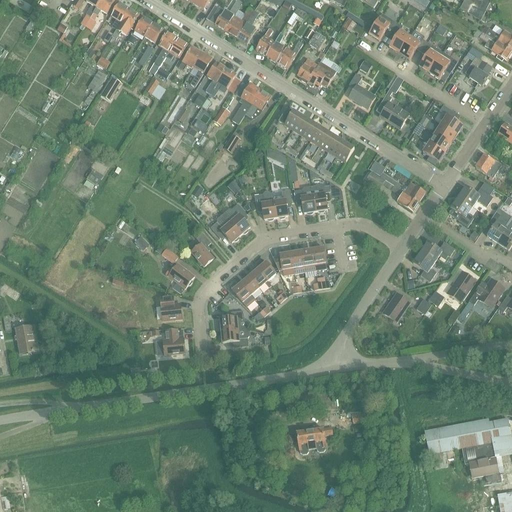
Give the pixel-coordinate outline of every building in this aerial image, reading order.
[(84,0),(76,0),(73,6),(79,10),(84,0)] [(92,6),(86,16),(80,25),(84,27),(90,19),(91,18),(94,14),(93,14),(101,0),(88,0),(86,3),(92,6)] [(101,0),(93,14),(94,14),(98,17),(101,12),(107,15),(109,12),(116,2),(113,0),(101,0)] [(195,0),(192,5),(203,12),(210,0),(195,0)] [(326,0),(344,9),(348,0),(326,0)] [(369,0),(366,5),(374,10),(379,0),(369,0)] [(464,0),(460,9),(467,14),(471,7),(474,0),(464,0)] [(474,0),(471,7),(478,11),(484,0),(474,0)] [(484,0),(478,11),(482,13),(484,11),(485,12),(491,0),(484,0)] [(211,20),(211,21),(216,24),(215,26),(225,32),(235,18),(237,13),(243,4),(237,1),(232,10),(229,14),(224,11),(223,12),(218,9),(211,20)] [(285,3),(282,8),(288,11),(291,6),(285,3)] [(112,29),(116,31),(129,10),(119,4),(113,15),(110,18),(116,22),(112,29)] [(480,22),(485,12),(484,11),(482,13),(478,11),(471,7),(467,14),(480,22)] [(294,15),(298,17),(304,20),(304,21),(308,15),(303,12),(298,10),(297,9),(294,15)] [(112,38),(116,41),(121,34),(126,37),(130,31),(130,32),(133,27),(140,16),(129,10),(116,31),(114,34),(114,35),(112,38)] [(235,18),(225,32),(237,40),(254,12),(254,13),(249,11),(242,22),(235,18)] [(254,12),(237,40),(247,46),(249,43),(256,47),(262,37),(255,33),(257,31),(251,28),(259,14),(255,12),(254,12)] [(292,27),(298,17),(294,15),(287,25),(292,27)] [(373,30),(369,36),(379,43),(383,37),(388,40),(391,35),(398,25),(382,15),(373,30)] [(90,19),(84,27),(91,31),(97,23),(90,19)] [(135,33),(144,39),(153,25),(143,19),(136,30),(135,33)] [(348,20),(343,29),(351,33),(356,25),(348,20)] [(60,25),(56,31),(63,34),(66,29),(60,25)] [(153,25),(144,39),(155,45),(164,31),(153,25)] [(389,49),(399,56),(410,39),(400,32),(403,28),(398,25),(391,35),(396,38),(389,49)] [(255,51),(266,58),(275,44),(275,43),(268,39),(273,32),(269,30),(258,48),(255,51)] [(487,36),(511,52),(511,37),(502,31),(499,36),(489,30),(485,35),(487,36)] [(304,39),(309,42),(310,42),(315,34),(309,31),(304,39)] [(478,31),(474,37),(479,40),(486,44),(485,47),(490,51),(492,52),(491,53),(506,62),(511,52),(487,36),(485,35),(478,31)] [(108,44),(112,38),(114,35),(109,33),(104,41),(108,44)] [(163,50),(154,65),(160,68),(169,54),(177,40),(167,33),(158,47),(163,50)] [(275,44),(266,58),(276,64),(285,50),(279,46),(285,37),(280,35),(275,43),(275,44)] [(318,53),(325,41),(316,35),(308,47),(318,53)] [(131,37),(127,44),(132,47),(136,40),(131,37)] [(416,51),(421,54),(428,44),(423,41),(420,45),(410,39),(399,56),(409,62),(416,51)] [(177,40),(169,54),(180,60),(188,46),(177,40)] [(285,50),(276,64),(287,71),(297,54),(303,45),(298,42),(295,49),(292,54),(285,50)] [(419,68),(429,75),(443,54),(428,44),(421,54),(426,57),(419,68)] [(149,47),(138,64),(143,67),(154,50),(149,47)] [(188,65),(193,68),(202,54),(192,48),(183,62),(179,69),(184,72),(188,65)] [(88,51),(84,57),(89,60),(93,54),(88,51)] [(193,68),(189,75),(195,78),(190,86),(195,89),(205,74),(212,61),(202,54),(193,68)] [(443,54),(429,75),(439,81),(446,70),(451,74),(458,63),(443,54)] [(101,58),(97,65),(106,71),(110,64),(101,58)] [(487,77),(492,69),(482,63),(476,59),(466,73),(471,76),(469,79),(479,85),(482,87),(488,78),(487,77)] [(301,82),(306,85),(317,67),(307,61),(297,77),(301,80),(301,82)] [(206,93),(210,96),(226,70),(216,63),(208,76),(207,78),(212,82),(206,93)] [(317,67),(306,85),(312,88),(314,87),(318,90),(321,85),(327,88),(336,73),(320,63),(318,67),(317,67)] [(363,63),(359,70),(367,75),(371,68),(363,63)] [(159,70),(156,75),(167,81),(170,76),(159,70)] [(226,70),(210,96),(214,98),(219,91),(225,95),(227,91),(231,94),(233,95),(237,88),(240,83),(234,79),(236,76),(226,70)] [(368,111),(376,98),(357,87),(362,79),(356,75),(349,86),(355,90),(349,99),(368,111)] [(400,130),(409,116),(389,104),(392,99),(390,98),(392,94),(395,95),(404,82),(397,78),(376,112),(382,115),(380,118),(388,123),(400,130)] [(120,85),(113,81),(103,98),(110,102),(120,85)] [(151,96),(157,86),(152,82),(145,93),(151,96)] [(243,105),(232,122),(239,126),(246,116),(249,111),(251,106),(261,92),(251,85),(245,94),(241,100),(239,103),(243,105)] [(249,111),(246,116),(250,118),(251,119),(257,110),(261,112),(265,107),(271,97),(261,92),(251,106),(249,111)] [(143,96),(141,100),(150,105),(152,101),(143,96)] [(202,96),(196,105),(201,109),(207,99),(202,96)] [(214,123),(220,127),(229,114),(223,109),(214,123)] [(284,126),(288,129),(297,114),(293,111),(292,112),(287,109),(278,122),(284,126)] [(183,124),(189,113),(184,110),(177,121),(183,124)] [(450,111),(447,117),(448,117),(457,123),(461,118),(450,111)] [(297,114),(288,129),(293,132),(297,134),(306,120),(297,114)] [(447,117),(441,126),(457,136),(463,127),(457,123),(448,117),(447,117)] [(423,118),(419,125),(424,128),(429,122),(423,118)] [(306,120),(297,134),(301,137),(307,140),(316,125),(306,120)] [(87,122),(82,129),(86,132),(91,124),(87,122)] [(316,125),(307,140),(310,143),(316,146),(325,131),(316,125)] [(419,125),(413,133),(415,135),(419,137),(424,128),(419,125)] [(501,131),(498,136),(511,146),(511,145),(511,129),(505,125),(504,126),(503,126),(501,129),(501,131)] [(441,126),(435,135),(451,146),(457,136),(441,126)] [(191,130),(188,135),(194,139),(197,134),(191,130)] [(325,131),(316,146),(319,148),(326,152),(335,137),(325,131)] [(232,135),(224,149),(232,155),(241,140),(233,136),(232,135)] [(435,135),(429,144),(445,155),(451,146),(435,135)] [(335,137),(326,152),(328,153),(335,158),(344,143),(335,137)] [(344,143),(335,158),(336,159),(345,164),(354,149),(344,143)] [(429,144),(423,154),(430,158),(427,162),(435,167),(437,163),(439,164),(445,155),(429,144)] [(308,146),(299,160),(303,162),(305,158),(304,158),(310,148),(308,146)] [(278,154),(266,148),(268,158),(275,161),(278,154)] [(261,152),(256,156),(260,160),(264,156),(261,152)] [(492,179),(496,173),(490,169),(494,163),(484,156),(475,169),(486,176),(486,174),(492,179)] [(391,162),(388,167),(394,170),(397,166),(396,166),(395,165),(391,162)] [(381,177),(386,169),(376,163),(371,171),(381,177)] [(412,213),(419,204),(381,179),(372,173),(367,181),(372,185),(369,189),(377,195),(383,186),(402,198),(398,204),(412,213)] [(296,174),(289,175),(291,184),(298,183),(296,174)] [(90,175),(86,180),(97,187),(100,182),(90,175)] [(381,179),(419,204),(426,194),(411,184),(408,189),(403,186),(402,187),(384,175),(381,179)] [(243,176),(237,179),(241,188),(245,186),(246,182),(243,176)] [(233,182),(228,188),(236,195),(241,190),(233,182)] [(466,188),(458,198),(473,208),(477,202),(487,209),(493,199),(490,197),(494,191),(484,185),(480,190),(476,195),(466,188)] [(334,186),(330,187),(332,199),(332,202),(341,200),(339,189),(334,186)] [(198,187),(192,196),(198,200),(204,191),(198,187)] [(312,188),(316,213),(318,213),(320,214),(323,213),(325,212),(327,211),(326,200),(332,199),(330,187),(321,188),(319,187),(312,188)] [(313,214),(316,213),(312,188),(304,189),(303,191),(294,192),(295,198),(296,204),(302,203),(304,215),(307,215),(308,216),(312,215),(313,214)] [(281,193),(272,195),(273,202),(276,220),(279,219),(281,220),(284,220),(285,218),(288,218),(286,206),(292,205),(291,199),(291,196),(290,191),(281,193)] [(257,196),(254,197),(256,210),(256,211),(262,210),(264,221),(267,221),(269,222),(272,221),(274,220),(276,220),(273,202),(272,195),(270,195),(270,194),(269,193),(268,193),(265,193),(264,194),(263,195),(257,196)] [(468,215),(473,208),(458,198),(451,209),(462,217),(458,222),(468,228),(474,219),(468,215)] [(223,216),(241,237),(243,235),(245,235),(247,233),(248,231),(250,229),(242,220),(247,216),(246,214),(238,205),(231,211),(230,212),(229,211),(223,216)] [(495,226),(487,237),(498,245),(511,224),(511,223),(511,218),(498,209),(496,212),(489,223),(495,226)] [(239,238),(241,237),(223,216),(217,221),(218,222),(217,223),(210,229),(219,239),(224,235),(232,244),(234,243),(236,243),(238,240),(239,238)] [(511,224),(498,245),(509,252),(511,247),(511,224)] [(473,233),(469,239),(475,242),(479,237),(473,233)] [(209,252),(209,249),(207,247),(211,245),(202,235),(196,240),(201,245),(191,253),(198,262),(198,264),(200,266),(202,267),(204,268),(214,260),(208,253),(209,252)] [(428,243),(420,254),(435,264),(439,257),(445,261),(448,257),(450,258),(455,251),(444,244),(439,251),(428,243)] [(312,250),(316,272),(327,270),(325,260),(323,249),(312,250)] [(167,250),(162,256),(173,265),(178,258),(167,250)] [(302,252),(305,274),(316,272),(312,250),(302,252)] [(291,254),(294,276),(305,274),(302,252),(291,254)] [(283,277),(294,276),(291,254),(280,256),(280,258),(273,259),(276,265),(277,269),(279,272),(283,272),(283,277)] [(430,270),(435,264),(420,254),(413,265),(424,272),(420,277),(430,284),(436,274),(430,270)] [(257,270),(268,283),(276,275),(271,269),(266,263),(257,270)] [(185,290),(194,278),(178,265),(168,278),(185,290)] [(249,277),(259,290),(268,283),(257,270),(249,277)] [(462,273),(447,295),(461,304),(475,283),(462,273)] [(251,297),(251,296),(259,290),(249,277),(241,284),(251,297)] [(112,284),(122,288),(124,281),(114,278),(112,284)] [(481,296),(476,293),(469,303),(474,307),(478,301),(491,310),(504,290),(491,281),(481,296)] [(255,301),(251,296),(251,297),(241,284),(232,292),(243,304),(247,308),(255,301)] [(435,292),(429,302),(438,308),(445,299),(435,292)] [(383,315),(397,324),(410,304),(397,295),(383,315)] [(511,300),(507,297),(498,310),(503,314),(507,308),(511,310),(511,300)] [(173,298),(160,299),(161,307),(162,321),(175,320),(175,321),(182,321),(181,309),(175,309),(174,306),(173,298)] [(428,313),(432,306),(423,300),(416,311),(425,316),(428,313)] [(262,301),(258,305),(262,310),(266,306),(262,301)] [(221,330),(221,333),(246,330),(248,331),(247,322),(246,321),(244,321),(243,312),(231,313),(232,319),(220,321),(220,323),(219,325),(219,328),(221,330)] [(21,355),(39,352),(34,328),(16,331),(21,355)] [(249,337),(248,331),(246,330),(221,333),(221,335),(220,337),(220,340),(222,342),(222,345),(234,343),(235,349),(248,348),(248,345),(249,337)] [(165,357),(185,355),(184,340),(183,340),(183,332),(177,332),(166,333),(166,342),(163,342),(165,357)] [(353,425),(365,424),(364,416),(352,417),(353,425)] [(432,456),(433,462),(455,458),(454,452),(462,450),(463,456),(511,447),(511,443),(508,421),(490,425),(489,421),(425,434),(429,457),(432,456)] [(326,452),(324,444),(324,438),(332,437),(331,430),(297,434),(300,455),(302,457),(307,456),(309,454),(309,451),(316,450),(317,453),(319,455),(324,454),(326,452)] [(511,447),(463,456),(465,466),(469,466),(472,479),(472,481),(473,481),(473,480),(475,480),(486,478),(487,483),(501,481),(500,475),(504,474),(501,459),(511,456),(511,447)] [(457,467),(455,458),(433,462),(435,472),(457,467)] [(331,489),(328,496),(334,499),(337,492),(331,489)] [(511,511),(511,494),(499,496),(501,511),(511,511)]
